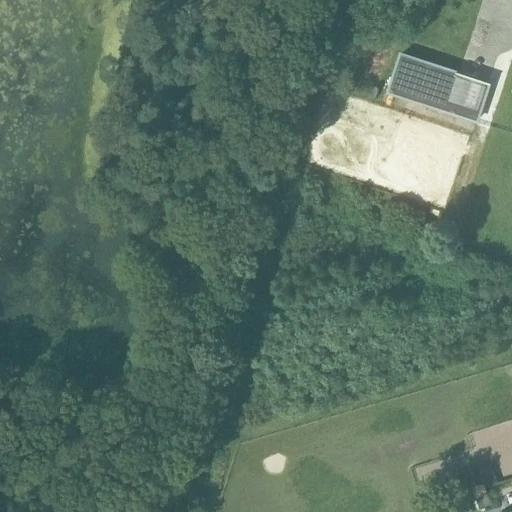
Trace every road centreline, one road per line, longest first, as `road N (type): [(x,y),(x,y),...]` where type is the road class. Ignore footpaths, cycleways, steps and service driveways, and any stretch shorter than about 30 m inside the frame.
road 1 (track): [(174,511),(236,343),(340,0)]
road 2 (unknown): [(444,511),(435,474),(445,456),(511,418)]
